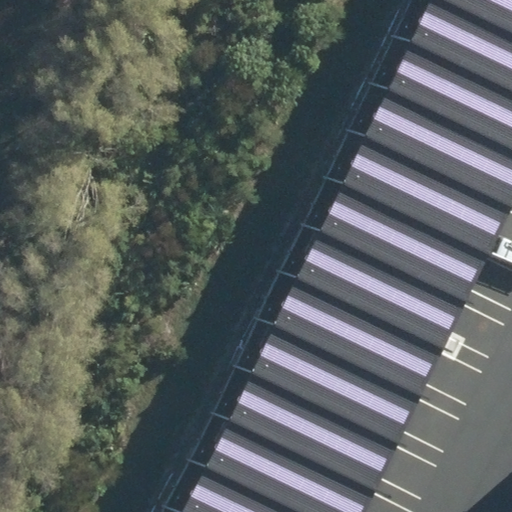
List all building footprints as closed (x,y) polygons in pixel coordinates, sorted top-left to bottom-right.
[(511,27),(455,0),(403,0),(390,27),(511,85),(511,27)] [(511,0),(455,0),(511,27),(511,0)] [(511,85),(390,27),(367,74),(511,143),(511,85)] [(503,170),(511,152),(511,143),(367,74),(345,121),(493,192),(503,170)] [(481,215),(493,192),(345,121),(322,168),(470,239),(481,215)] [(459,263),(470,239),(322,168),(299,215),(447,286),(459,263)] [(436,310),(447,286),(299,215),(277,262),(425,333),(436,310)] [(413,357),(425,333),(277,262),(254,310),(402,381),(413,357)] [(390,404),(402,381),(254,310),(231,357),(379,428),(390,404)] [(368,451),(379,428),(231,357),(208,404),(356,475),(368,451)] [(338,511),(345,498),(356,475),(208,404),(186,451),(313,511),(338,511)] [(313,511),(186,451),(163,498),(191,511),(313,511)] [(191,511),(163,498),(156,511),(191,511)]
